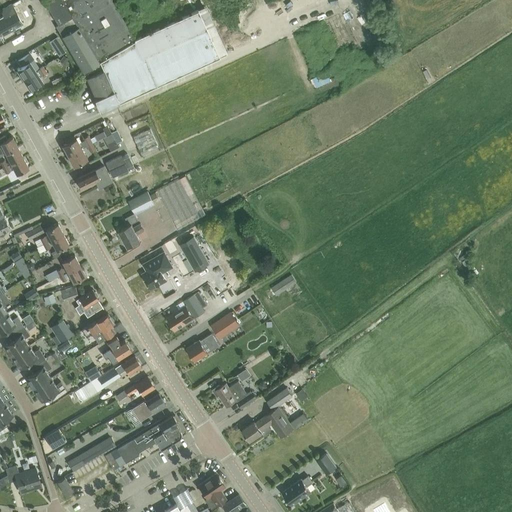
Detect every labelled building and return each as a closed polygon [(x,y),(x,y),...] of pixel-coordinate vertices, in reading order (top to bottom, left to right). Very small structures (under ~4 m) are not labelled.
[(59,21),(54,24),(56,27),(71,17),(59,0),(47,0),(45,1),(59,21)] [(12,5),(1,11),(4,17),(0,19),(0,34),(1,36),(22,24),(12,5)] [(181,72),(226,54),(206,5),(94,49),(100,65),(84,71),(98,107),(126,96),(126,97),(182,75),(181,72)] [(360,10),(354,11),(359,26),(365,24),(360,10)] [(100,28),(110,28),(111,39),(127,39),(127,31),(121,32),(121,20),(105,21),(105,13),(99,13),(100,28)] [(77,22),(61,30),(78,67),(97,58),(93,50),(92,51),(77,22)] [(324,27),(332,52),(344,48),(336,23),(324,27)] [(12,39),(23,33),(21,29),(10,35),(12,39)] [(65,52),(57,37),(49,42),(59,57),(65,52)] [(18,62),(21,67),(17,70),(24,79),(39,69),(30,54),(18,62)] [(39,69),(24,79),(30,89),(41,81),(38,77),(43,73),(43,74),(46,72),(43,67),(39,69)] [(310,77),(313,85),(330,78),(326,70),(310,77)] [(61,77),(51,81),(53,86),(63,81),(61,77)] [(54,91),(44,96),(47,103),(57,98),(54,91)] [(150,129),(133,137),(141,154),(158,147),(150,129)] [(5,135),(0,137),(0,156),(5,154),(18,147),(12,136),(7,139),(5,135)] [(84,140),(79,143),(76,138),(62,146),(68,156),(82,149),(87,146),(92,143),(97,140),(95,137),(90,139),(88,136),(83,139),(84,140)] [(92,143),(87,146),(90,153),(95,150),(92,143)] [(8,159),(11,164),(23,157),(18,147),(5,154),(8,159)] [(88,159),(82,149),(68,156),(73,167),(88,159)] [(127,152),(121,155),(105,162),(112,178),(128,171),(128,170),(134,168),(127,152)] [(11,164),(7,166),(10,171),(13,169),(16,174),(25,170),(29,168),(23,157),(11,164)] [(104,177),(102,172),(97,175),(95,170),(76,180),(81,188),(104,177)] [(205,214),(185,175),(156,191),(177,230),(205,214)] [(125,219),(128,226),(119,231),(127,247),(140,240),(136,234),(143,230),(140,224),(133,228),(131,224),(138,221),(135,215),(155,205),(152,201),(154,200),(156,204),(160,201),(159,198),(158,198),(155,192),(149,195),(148,192),(128,202),(134,213),(125,219)] [(0,233),(10,229),(4,218),(0,219),(0,233)] [(48,234),(45,236),(44,236),(40,238),(46,249),(50,247),(47,242),(51,240),(63,234),(58,223),(46,229),(48,234)] [(43,232),(39,225),(27,232),(30,239),(43,232)] [(197,233),(184,240),(200,267),(213,260),(197,233)] [(51,240),(57,250),(51,253),(54,259),(67,251),(65,246),(69,244),(63,234),(51,240)] [(172,267),(171,264),(164,253),(145,264),(149,271),(142,274),(151,289),(166,280),(162,272),(172,267)] [(68,271),(80,265),(74,255),(63,261),(68,271)] [(85,276),(80,265),(68,271),(74,282),(85,276)] [(61,267),(56,269),(62,282),(67,279),(61,267)] [(27,268),(21,272),(24,278),(29,274),(27,268)] [(276,296),(297,283),(291,274),(271,288),(276,296)] [(212,286),(217,294),(229,286),(224,278),(212,286)] [(74,286),(60,291),(54,293),(55,296),(57,295),(60,303),(69,300),(69,299),(78,295),(76,290),(74,286)] [(76,300),(79,305),(75,307),(80,314),(84,312),(87,317),(102,308),(97,300),(99,299),(92,289),(76,300)] [(186,306),(179,311),(167,318),(174,331),(187,323),(184,319),(192,315),(194,319),(205,312),(202,308),(207,305),(199,291),(183,301),(186,306)] [(0,317),(7,313),(3,306),(10,301),(4,292),(0,294),(0,317)] [(232,293),(223,298),(226,304),(235,298),(232,293)] [(229,307),(235,316),(254,305),(249,296),(229,307)] [(17,312),(23,310),(21,304),(15,306),(17,312)] [(231,312),(220,319),(229,331),(239,324),(231,312)] [(0,317),(0,334),(7,329),(11,334),(23,326),(20,321),(17,316),(12,320),(7,313),(0,317)] [(108,314),(84,329),(82,330),(86,336),(98,329),(105,338),(115,332),(110,325),(114,323),(108,314)] [(55,335),(52,338),(56,345),(74,334),(68,323),(66,324),(63,319),(50,327),(55,335)] [(12,357),(29,345),(24,338),(29,335),(23,326),(11,334),(14,339),(4,345),(12,357)] [(200,340),(186,349),(194,361),(220,344),(212,333),(200,341),(200,340)] [(110,349),(102,354),(105,358),(108,357),(113,364),(119,360),(118,359),(131,351),(124,340),(119,343),(116,337),(107,343),(110,349)] [(34,352),(29,345),(12,357),(19,368),(29,362),(32,367),(45,358),(39,349),(34,352)] [(98,378),(85,386),(74,392),(80,401),(90,395),(104,387),(103,387),(120,376),(119,374),(126,370),(129,374),(141,366),(135,356),(122,364),(122,363),(98,378)] [(45,358),(32,367),(36,371),(26,378),(33,389),(51,378),(46,371),(51,367),(45,358)] [(90,381),(101,375),(95,366),(85,372),(90,381)] [(207,384),(218,377),(215,372),(204,379),(207,384)] [(147,375),(124,391),(127,395),(128,395),(138,389),(142,395),(155,387),(148,376),(147,375)] [(51,378),(33,389),(41,401),(51,394),(54,399),(67,391),(60,381),(55,385),(51,378)] [(226,383),(221,387),(220,385),(212,390),(217,397),(219,396),(226,407),(236,400),(241,408),(257,397),(253,391),(251,392),(250,391),(247,393),(239,381),(229,387),(226,383)] [(276,395),(282,404),(293,396),(286,387),(276,395)] [(166,404),(159,393),(147,401),(145,400),(132,408),(140,421),(166,404)] [(282,404),(276,395),(266,401),(272,410),(279,406),(282,404)] [(5,403),(0,406),(0,430),(6,426),(3,421),(13,415),(5,403)] [(279,407),(266,416),(267,416),(272,424),(280,437),(293,428),(279,407)] [(173,415),(131,440),(117,449),(126,463),(138,455),(139,452),(156,442),(161,450),(178,440),(180,438),(181,437),(181,435),(181,434),(181,433),(181,432),(176,423),(177,422),(176,421),(178,420),(175,415),(173,416),(173,415)] [(267,416),(266,416),(255,423),(254,422),(242,430),(250,441),(262,433),(261,431),(272,424),(267,416)] [(65,441),(58,429),(45,436),(52,449),(65,441)] [(111,437),(68,463),(73,471),(116,446),(111,437)] [(252,459),(261,451),(256,446),(247,454),(252,459)] [(113,470),(126,463),(117,449),(117,448),(104,455),(113,470)] [(326,474),(336,467),(326,453),(316,460),(326,474)] [(7,475),(10,483),(17,480),(20,493),(41,486),(36,469),(19,474),(16,465),(5,469),(7,475)] [(278,482),(282,488),(302,478),(299,471),(278,482)] [(198,485),(207,498),(205,500),(211,509),(226,499),(220,490),(225,487),(216,473),(198,485)] [(0,488),(10,483),(7,475),(0,479),(0,488)] [(282,492),(291,505),(311,491),(307,486),(312,482),(308,476),(303,480),(302,478),(282,492)] [(64,478),(58,482),(66,495),(72,491),(64,478)] [(190,511),(187,505),(194,500),(187,488),(172,497),(176,504),(161,511),(190,511)] [(233,511),(245,504),(238,494),(222,505),(226,511),(233,511)] [(339,511),(333,503),(318,511),(339,511)]
